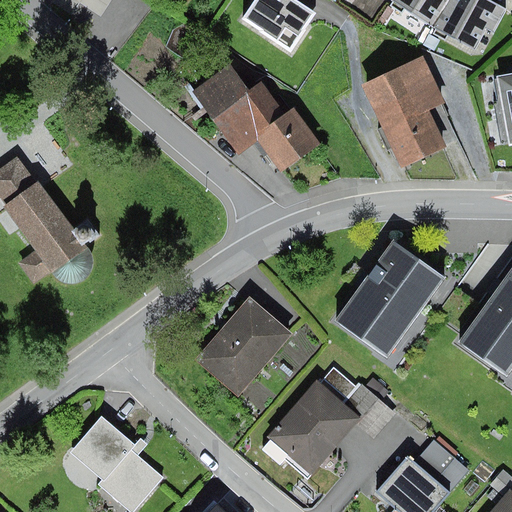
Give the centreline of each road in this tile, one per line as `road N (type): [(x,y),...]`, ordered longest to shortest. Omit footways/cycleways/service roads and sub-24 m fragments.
road 1 (residential): [(267,240),(214,162),(23,0)]
road 2 (residential): [(267,240),(366,208),(511,205)]
road 3 (residential): [(110,351),(281,511)]
road 4 (residential): [(110,351),(267,240)]
road 5 (residential): [(0,432),(110,351)]
